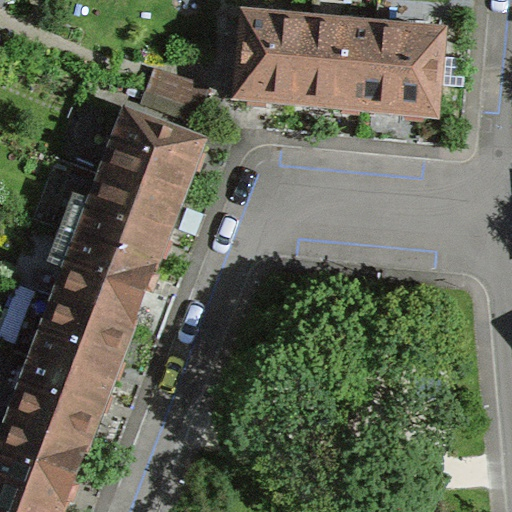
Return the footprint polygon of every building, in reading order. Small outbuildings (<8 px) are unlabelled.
[(304,103),(311,22),(245,16),(237,97),(259,98),(304,103)] [(326,105),(369,108),(375,28),(311,22),(304,103),(326,105)] [(441,34),(375,28),(369,108),(393,111),(434,114),(441,34)] [(103,175),(178,203),(183,190),(201,142),(126,113),(103,175)] [(160,250),(178,203),(103,175),(80,235),(155,264),(160,250)] [(137,310),(155,264),(80,235),(56,296),(131,325),(137,310)] [(33,357),(108,386),(113,372),(131,325),(56,296),(33,357)] [(33,357),(10,418),(85,446),(92,429),(108,386),(33,357)] [(85,446),(10,418),(0,444),(0,483),(62,507),(68,491),(85,446)] [(0,483),(0,511),(60,511),(62,507),(0,483)]
